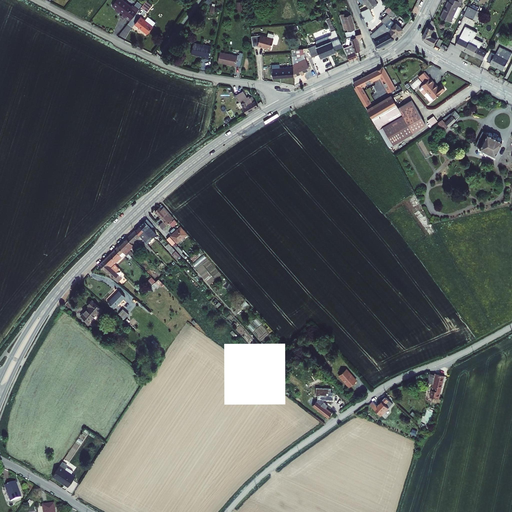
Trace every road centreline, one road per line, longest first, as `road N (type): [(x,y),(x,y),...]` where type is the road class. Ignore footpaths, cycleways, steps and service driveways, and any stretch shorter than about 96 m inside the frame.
road 1 (primary): [(279,102),(183,164),(86,255),(38,313),(0,379)]
road 2 (primary): [(8,383),(42,318),(77,274),(180,175),(282,106)]
road 3 (residential): [(227,511),(271,466),(381,387),(511,326)]
road 4 (residential): [(279,102),(257,85),(169,67),(35,0)]
